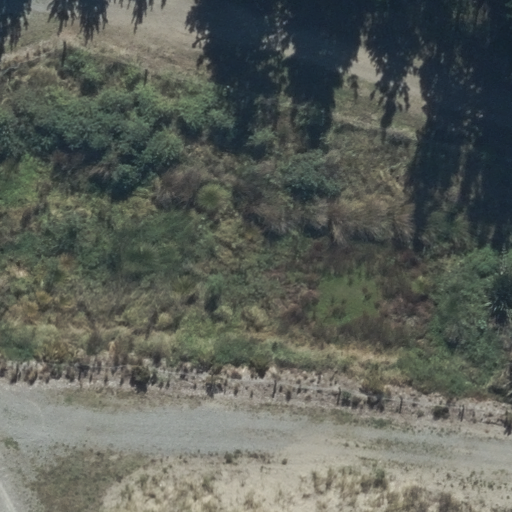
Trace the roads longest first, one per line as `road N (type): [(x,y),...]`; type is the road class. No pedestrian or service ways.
road 1 (track): [(0,382),(188,386),(511,428)]
road 2 (track): [(511,107),(222,13),(138,0)]
